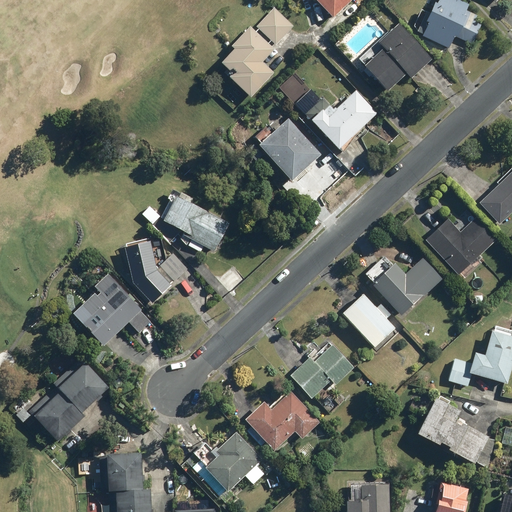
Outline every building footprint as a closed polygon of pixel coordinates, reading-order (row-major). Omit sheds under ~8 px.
[(313,0),(333,19),(352,0),(355,0),(363,7),(370,0),(313,0)] [(427,12),(416,34),(448,50),(454,39),(472,48),(486,20),(467,11),(470,6),(459,0),(439,0),(437,6),(435,5),(430,14),(427,12)] [(276,8),(256,27),(274,46),(294,28),(276,8)] [(439,68),(400,25),(378,45),(383,50),(364,68),(388,94),(407,76),(418,87),(439,68)] [(275,52),(251,28),(231,47),(234,50),(220,64),(229,72),(225,76),(249,100),(275,75),(264,63),(275,52)] [(296,72),(278,88),(303,117),(321,101),(296,72)] [(327,101),(307,119),(340,153),(381,114),(356,88),(334,108),(327,101)] [(253,137),(259,143),(257,144),(290,184),(321,158),(289,119),(276,129),(270,123),(253,137)] [(511,170),(478,203),(499,225),(511,213),(511,170)] [(192,198),(172,188),(167,198),(170,200),(160,221),(215,250),(229,224),(189,203),(192,198)] [(450,219),(424,239),(453,275),(458,272),(463,279),(482,264),(479,261),(483,259),(479,255),(498,240),(479,216),(460,231),(450,219)] [(150,243),(124,248),(132,282),(151,304),(172,285),(157,271),(150,243)] [(187,270),(172,254),(159,267),(174,282),(187,270)] [(395,263),(371,285),(400,317),(441,280),(421,258),(404,273),(395,263)] [(139,332),(151,321),(110,273),(95,286),(100,293),(96,297),(94,295),(82,306),(88,313),(80,320),(103,346),(130,322),(139,332)] [(376,308),(362,293),(341,313),(374,347),(395,328),(386,319),(391,315),(380,304),(376,308)] [(510,382),(511,373),(511,337),(510,337),(511,335),(490,331),(485,355),(474,353),(471,362),(453,358),(448,382),(468,387),(471,374),(510,382)] [(354,367),(332,343),(316,357),(313,353),(289,374),(314,402),(354,367)] [(82,413),(108,386),(83,362),(57,389),(82,413)] [(264,402),(244,420),(273,451),(294,433),(301,440),(319,423),(289,391),(270,408),(264,402)] [(437,400),(434,398),(416,435),(438,446),(439,442),(448,447),(447,450),(473,463),(474,461),(485,467),(498,440),(468,425),(464,423),(459,420),(457,419),(461,412),(448,405),(450,401),(439,395),(437,400)] [(57,442),(83,417),(68,401),(63,406),(53,397),(33,417),(57,442)] [(24,408),(16,415),(23,422),(31,416),(24,408)] [(511,428),(505,426),(500,444),(511,446),(511,428)] [(261,459),(235,432),(213,453),(216,457),(207,465),(201,459),(191,468),(221,499),(246,475),(254,483),(265,473),(256,464),(261,459)] [(151,511),(151,488),(143,489),(141,453),(98,454),(100,492),(107,492),(108,498),(102,498),(102,511),(151,511)] [(469,486),(438,479),(437,485),(434,484),(431,498),(434,499),(433,505),(436,505),(434,511),(465,511),(468,501),(466,500),(469,486)] [(344,482),(345,511),(390,511),(389,480),(344,482)] [(511,511),(511,495),(504,493),(499,511),(511,511)]
